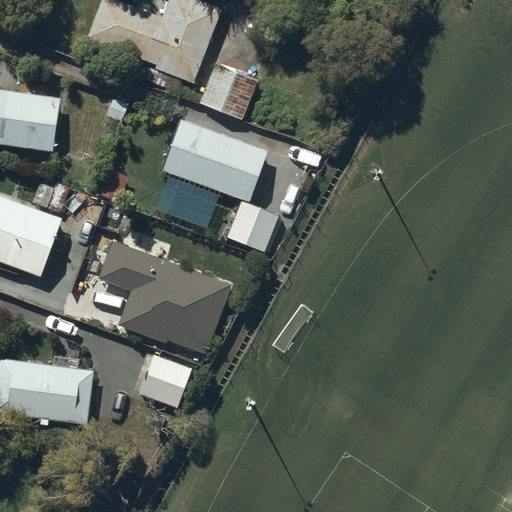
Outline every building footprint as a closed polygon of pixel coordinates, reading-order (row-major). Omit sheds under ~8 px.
[(172,0),(164,20),(113,0),(103,0),(88,40),(194,82),(223,10),(196,0),(172,0)] [(258,81),(216,64),(201,103),(242,119),(258,81)] [(61,99),(0,90),(0,144),(53,152),(61,99)] [(268,153),(182,121),(163,172),(249,203),(268,153)] [(129,177),(107,170),(99,195),(121,203),(129,177)] [(218,197),(169,178),(156,212),(205,231),(218,197)] [(69,189),(57,184),(48,208),(60,213),(69,189)] [(62,220),(0,197),(0,261),(41,277),(62,220)] [(279,218),(242,203),(228,238),(265,253),(279,218)] [(232,285),(114,242),(100,279),(132,291),(119,327),(167,345),(168,341),(206,355),(232,285)] [(198,371),(155,356),(141,396),(185,410),(198,371)] [(95,371),(1,359),(0,366),(0,414),(88,425),(95,371)]
